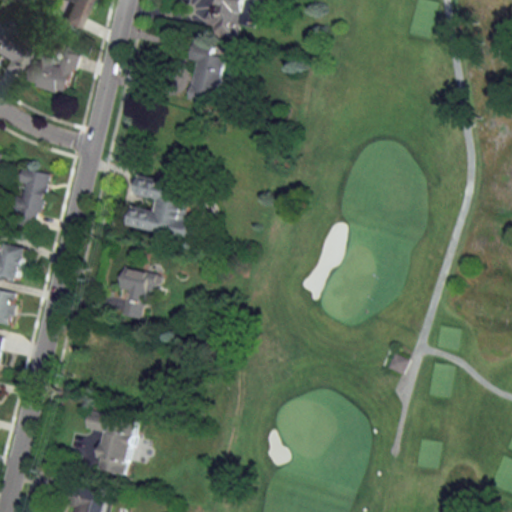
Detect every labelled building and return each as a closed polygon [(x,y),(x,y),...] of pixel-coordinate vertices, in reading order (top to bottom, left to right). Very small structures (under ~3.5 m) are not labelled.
[(61,23),(79,30),(90,0),(62,0),(69,2),(61,23)] [(219,0),(217,11),(211,10),(208,22),(217,24),(215,34),(238,39),(242,24),(257,27),(262,3),(251,0),(219,0)] [(0,58),(5,60),(1,68),(18,75),(32,44),(0,29),(0,58)] [(192,61),(197,61),(191,99),(218,103),(225,56),(217,54),(218,46),(195,43),(192,61)] [(30,78),(70,91),(83,50),(67,45),(62,63),(38,55),(30,78)] [(18,220),(42,224),(52,173),(28,168),(18,220)] [(137,205),(133,226),(196,240),(200,223),(191,221),(199,187),(144,175),(140,194),(162,199),(159,209),(137,205)] [(0,275),(23,280),(30,247),(9,243),(6,254),(0,252),(0,275)] [(125,314),(144,318),(149,291),(160,293),(164,274),(127,266),(122,289),(130,290),(125,314)] [(0,321),(14,324),(20,292),(0,287),(0,321)] [(389,366),(403,373),(410,359),(396,352),(389,366)] [(100,468),(130,474),(140,430),(131,428),(133,418),(93,410),(89,428),(108,432),(100,468)] [(106,511),(110,493),(78,487),(74,511),(106,511)]
